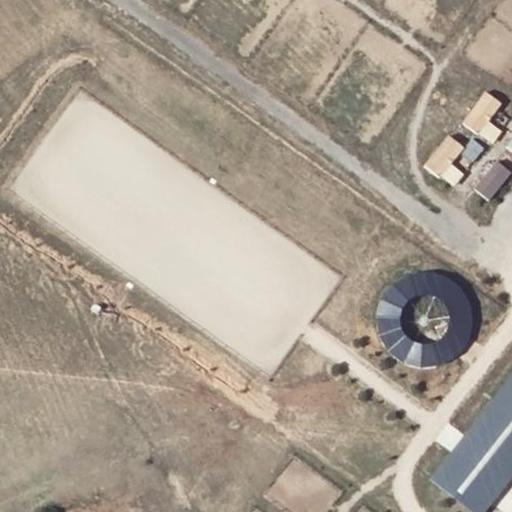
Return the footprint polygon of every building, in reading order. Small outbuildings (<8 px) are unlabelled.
[(467,125),(484,134),(504,99),(487,90),(467,125)] [(451,134),(427,166),(445,178),(468,146),(451,134)] [(511,165),(495,158),(479,193),(499,202),(511,174),(511,165)] [(381,336),(388,350),(400,360),(415,367),(432,368),(448,364),(461,355),(471,341),(476,326),(475,309),(469,294),(458,282),(444,274),(429,271),(413,273),(399,280),(388,291),(380,305),(378,320),(381,336)] [(511,376),(441,468),(488,504),(511,473),(511,376)]
